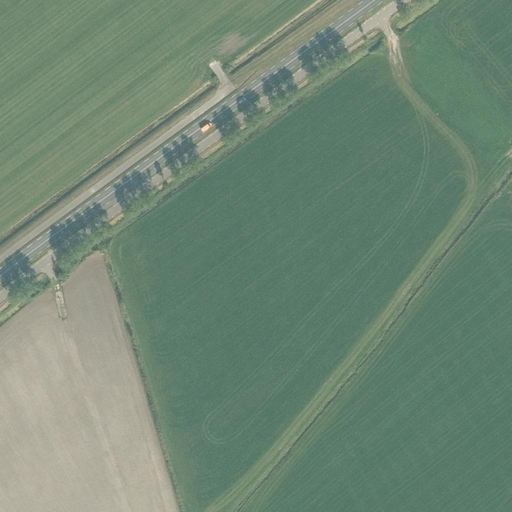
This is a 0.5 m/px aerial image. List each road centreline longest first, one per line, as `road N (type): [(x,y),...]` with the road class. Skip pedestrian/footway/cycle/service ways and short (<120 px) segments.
road 1 (unclassified): [(0,297),(403,0)]
road 2 (primary): [(0,276),(374,0)]
road 3 (unclassified): [(0,260),(233,87)]
